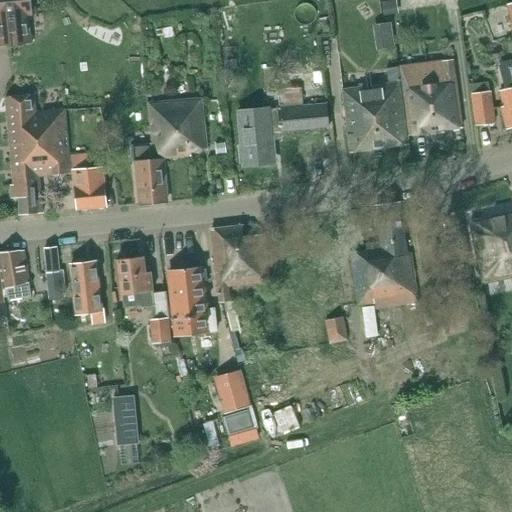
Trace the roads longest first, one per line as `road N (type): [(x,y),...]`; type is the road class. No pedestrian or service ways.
road 1 (residential): [(0,233),(160,219),(511,161)]
road 2 (track): [(118,511),(384,409)]
